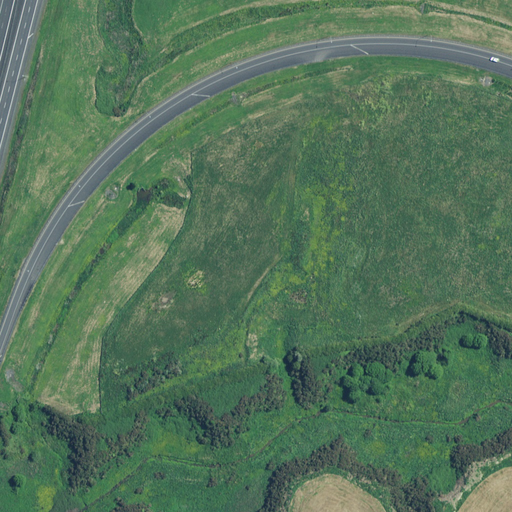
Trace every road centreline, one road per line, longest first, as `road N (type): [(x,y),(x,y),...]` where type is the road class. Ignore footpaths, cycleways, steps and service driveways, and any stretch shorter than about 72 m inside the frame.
road 1 (motorway): [(511,62),(446,45),(362,40),(283,52),(187,91),(119,141),(67,201),(25,274),(0,344)]
road 2 (motorway): [(32,0),(0,123)]
